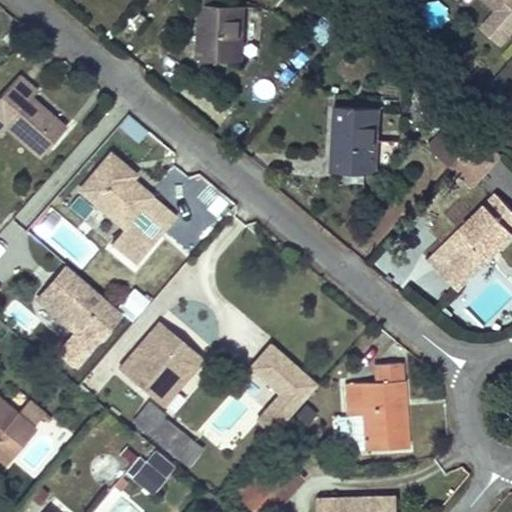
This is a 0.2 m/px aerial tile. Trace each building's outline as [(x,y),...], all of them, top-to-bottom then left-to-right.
[(243,47),(245,5),(218,4),(218,0),(191,0),(192,3),(200,3),(199,18),(203,19),(202,31),(199,31),(197,58),(231,60),(232,46),(243,47)] [(502,44),(511,32),(511,0),(506,0),(498,11),(483,28),(502,44)] [(485,0),(498,11),(506,0),(485,0)] [(324,45),(343,23),(330,12),(311,34),(324,45)] [(242,60),(243,47),(232,46),(231,60),(242,60)] [(66,126),(32,96),(36,92),(22,79),(0,102),(0,120),(39,156),(66,126)] [(377,160),(379,108),(335,105),(334,132),(337,132),(337,143),(333,143),(332,171),(346,172),(366,173),(366,159),(377,160)] [(140,141),(147,126),(128,116),(120,131),(140,141)] [(469,146),(479,135),(458,117),(431,146),(452,165),(469,146)] [(469,146),(491,166),(501,155),(479,135),(469,146)] [(469,146),(452,165),(474,185),(491,166),(469,146)] [(174,216),(123,173),(127,169),(110,154),(80,189),(125,227),(111,243),(135,263),(174,216)] [(376,173),(377,160),(366,159),(366,173),(376,173)] [(134,174),(127,169),(123,173),(130,179),(134,174)] [(365,183),(366,173),(346,172),(345,182),(365,183)] [(496,251),(511,234),(511,208),(497,194),(445,245),(473,274),(490,257),(488,254),(494,249),(496,251)] [(162,239),(145,263),(155,270),(173,246),(162,239)] [(473,274),(445,245),(431,259),(460,287),(473,274)] [(152,278),(163,287),(187,257),(176,248),(152,278)] [(490,257),(496,251),(494,249),(488,254),(490,257)] [(67,264),(38,298),(78,333),(66,346),(83,360),(124,312),(67,264)] [(120,307),(137,318),(150,297),(133,287),(120,307)] [(25,331),(35,318),(18,305),(8,318),(25,331)] [(138,385),(179,338),(160,321),(119,368),(138,385)] [(163,406),(203,358),(179,338),(138,385),(163,406)] [(281,392),(257,420),(274,435),(319,384),(273,343),(252,367),(281,392)] [(397,405),(395,380),(346,383),(348,415),(350,415),(363,414),(366,449),(407,447),(404,405),(397,405)] [(404,405),(403,380),(395,380),(397,405),(404,405)] [(29,396),(20,410),(38,421),(47,408),(29,396)] [(35,429),(0,399),(0,455),(6,461),(8,462),(35,429)] [(149,435),(160,422),(154,417),(158,413),(159,411),(151,404),(136,423),(149,435)] [(246,437),(219,412),(198,434),(225,459),(246,437)] [(199,445),(158,413),(154,417),(160,422),(149,435),(185,463),(199,445)] [(366,449),(363,414),(350,415),(352,450),(366,449)] [(151,444),(126,472),(151,495),(177,467),(151,444)] [(120,445),(112,467),(127,472),(135,450),(120,445)] [(259,511),(271,511),(302,479),(276,455),(240,495),(259,511)] [(397,511),(397,496),(380,497),(381,504),(357,505),(357,497),(317,499),(317,511),(397,511)] [(381,504),(380,497),(357,497),(357,505),(381,504)]
